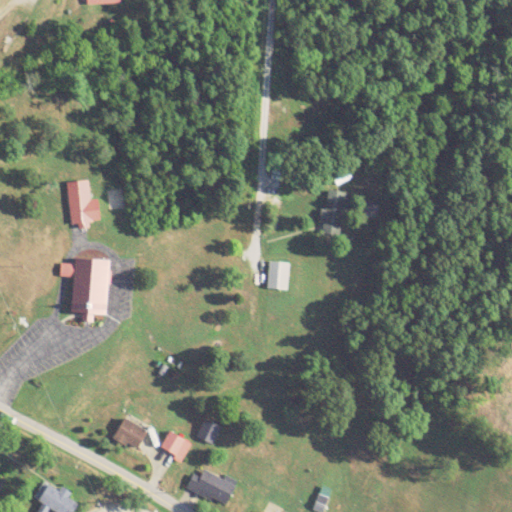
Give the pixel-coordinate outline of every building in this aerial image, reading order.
[(0,52),(18,30),(11,24),(0,38),(0,52)] [(90,200),(88,181),(66,183),(71,227),(101,224),(98,199),(90,200)] [(341,236),(346,192),(326,190),(321,234),(341,236)] [(73,278),(70,315),(83,316),(83,320),(106,322),(110,262),(74,259),(74,265),(61,264),(60,277),(73,278)] [(289,290),(289,263),(268,263),(268,290),(289,290)] [(113,442),(138,453),(148,430),(124,419),(113,442)] [(192,445),(170,432),(160,449),(181,462),(192,445)] [(187,489),(226,508),(236,486),(198,467),(187,489)] [(74,511),(80,504),(46,481),(34,499),(44,506),(42,510),(44,511),(74,511)] [(281,511),(283,510),(269,502),(263,511),(281,511)]
